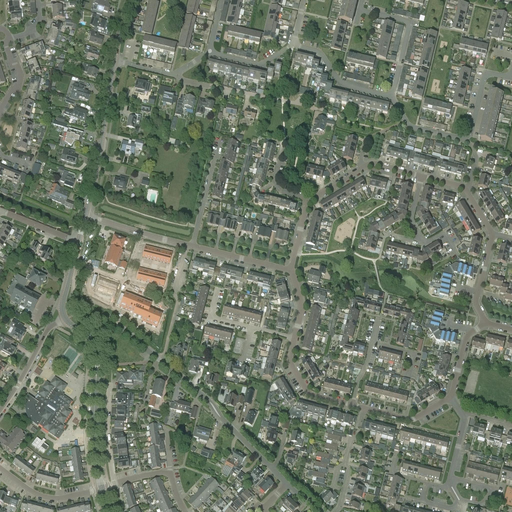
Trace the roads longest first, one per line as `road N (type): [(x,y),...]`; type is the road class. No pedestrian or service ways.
road 1 (residential): [(272,469),(205,398),(123,330),(105,326),(88,339)]
road 2 (tertiary): [(86,214),(115,62)]
